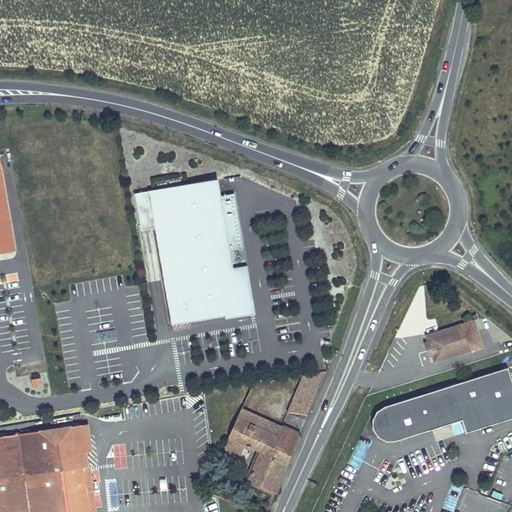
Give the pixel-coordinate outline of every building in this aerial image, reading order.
[(0,163),(0,253),(16,251),(0,163)] [(155,222),(173,324),(226,315),(240,312),(239,311),(242,311),(240,297),(237,298),(232,267),(246,265),(233,193),(221,196),(218,179),(134,193),(140,225),(155,222)] [(240,312),(226,315),(226,317),(255,312),(246,265),(232,267),(237,298),(240,297),(242,311),(239,311),(240,312)] [(462,324),(427,336),(429,342),(430,345),(431,346),(433,351),(432,352),(433,355),(435,362),(471,350),(462,324)] [(511,418),(511,397),(503,369),(382,408),(375,413),(371,422),(372,431),(378,438),(386,442),(395,441),(425,432),(423,425),(444,419),(446,425),(458,422),(462,434),(511,418)] [(30,377),(32,387),(39,386),(38,376),(30,377)] [(241,409),(237,418),(278,436),(281,428),(241,409)] [(237,418),(229,436),(231,436),(254,447),(261,451),(248,480),(276,493),(300,435),(282,427),(281,428),(278,436),(237,418)] [(446,425),(444,419),(423,425),(425,432),(446,425)] [(82,425),(87,453),(92,452),(88,424),(82,425)] [(82,425),(0,437),(0,511),(89,511),(82,468),(89,467),(87,453),(82,425)] [(231,436),(224,451),(247,463),(254,447),(231,436)] [(95,511),(89,467),(82,468),(89,511),(95,511)]
